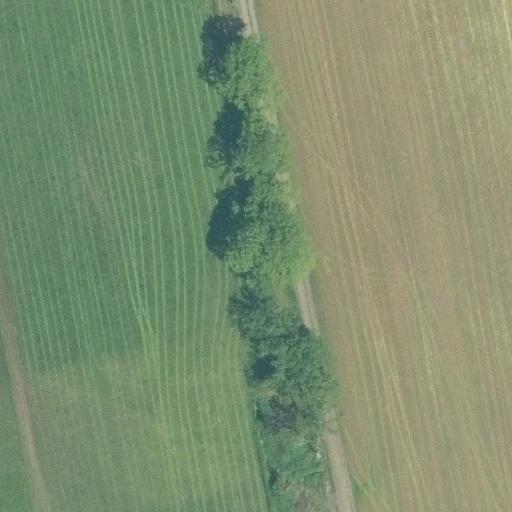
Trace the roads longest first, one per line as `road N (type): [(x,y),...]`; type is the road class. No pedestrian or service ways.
road 1 (track): [(247,0),(335,467),(330,511)]
road 2 (track): [(270,366),(287,341),(221,0)]
